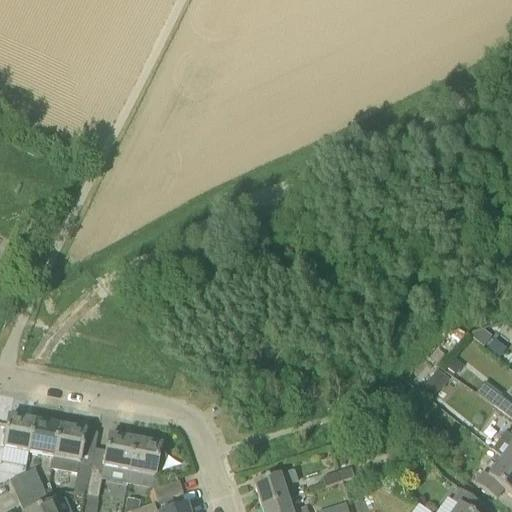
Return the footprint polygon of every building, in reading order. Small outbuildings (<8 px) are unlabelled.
[(511,422),(511,407),(500,398),(493,408),(511,422)] [(34,424),(8,419),(2,450),(28,455),(34,424)] [(59,429),(34,424),(28,455),(53,460),(51,471),(52,471),(59,429)] [(82,450),(85,434),(59,429),(52,471),(76,476),(72,496),(85,498),(90,471),(94,452),(82,450)] [(511,439),(511,445),(501,460),(511,468),(511,431),(508,436),(511,439)] [(135,443),(109,438),(103,470),(129,475),(135,443)] [(129,475),(155,479),(161,448),(135,443),(129,475)] [(511,468),(501,460),(489,477),(482,472),(473,484),(496,501),(503,490),(511,496),(511,468)] [(103,474),(90,471),(85,498),(97,501),(103,474)] [(338,475),(341,484),(354,480),(351,471),(338,475)] [(39,483),(34,472),(9,483),(14,494),(39,483)] [(254,486),(261,509),(287,501),(283,488),(297,483),(294,473),(254,486)] [(341,484),(338,475),(323,480),(326,489),(341,484)] [(45,495),(39,483),(14,494),(19,506),(45,495)] [(153,492),(157,504),(183,496),(179,483),(153,492)] [(478,511),(482,508),(460,492),(452,503),(458,508),(454,511),(478,511)] [(45,495),(19,506),(21,511),(56,511),(54,506),(50,508),(45,495)] [(290,511),(287,501),(261,509),(262,511),(306,511),(306,510),(300,511),(290,511)]
